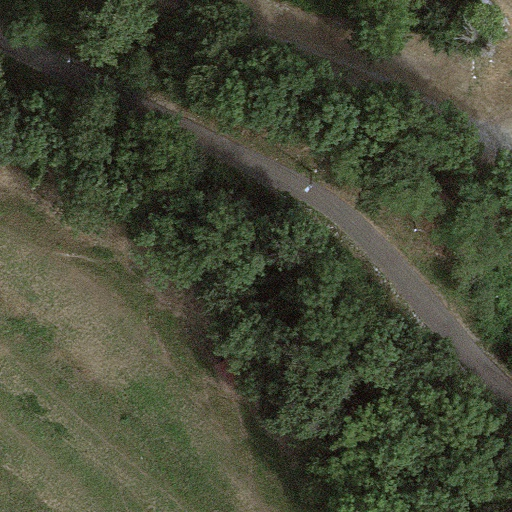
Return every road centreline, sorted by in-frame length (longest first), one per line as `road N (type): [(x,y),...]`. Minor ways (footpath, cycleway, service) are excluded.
road 1 (unclassified): [(0,40),(222,142),(341,218),(511,394)]
road 2 (track): [(131,0),(341,76),(511,152)]
